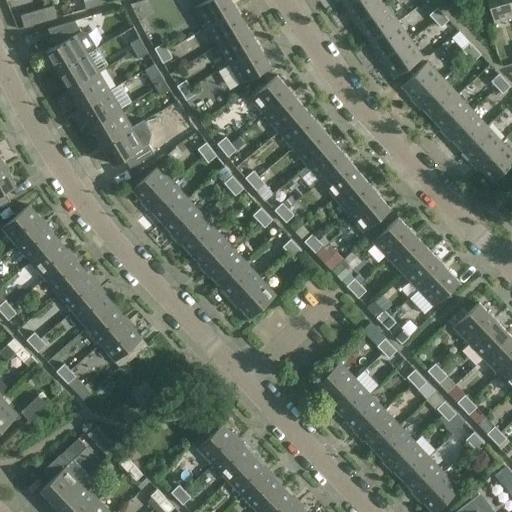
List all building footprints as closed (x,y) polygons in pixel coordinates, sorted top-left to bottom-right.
[(94,7),(91,0),(82,0),(86,9),(94,7)] [(207,0),(194,8),(206,27),(238,8),(237,8),(236,9),(230,0),(207,0)] [(354,24),(385,3),(382,0),(351,0),(344,6),(356,23),(354,24)] [(487,0),(494,22),(511,17),(511,6),(510,0),(487,0)] [(368,41),(397,21),(385,3),(354,24),(355,25),(356,24),(368,41)] [(58,17),(54,5),(45,8),(48,20),(58,17)] [(48,20),(45,8),(20,15),(24,28),(48,20)] [(217,46),(247,28),(237,10),(238,9),(238,8),(206,27),(217,46)] [(409,28),(421,21),(414,8),(402,14),(409,28)] [(429,15),(434,21),(442,14),(437,8),(429,15)] [(442,14),(434,21),(440,27),(448,20),(442,14)] [(55,72),(87,53),(96,48),(87,34),(81,32),(74,21),(47,29),(57,45),(45,52),(57,71),(55,72)] [(379,59),(379,60),(410,39),(397,21),(368,41),(380,58),(379,59)] [(217,46),(228,64),(260,45),(258,46),(247,28),(217,46)] [(143,46),(139,38),(129,44),(134,51),(143,46)] [(410,39),(379,60),(380,60),(381,59),(394,77),(422,57),(410,39)] [(461,50),(467,56),(475,48),(469,42),(461,50)] [(154,48),(158,56),(168,50),(163,43),(154,48)] [(260,45),(228,64),(240,84),(270,66),(259,47),(260,46),(260,45)] [(148,53),(143,46),(134,51),(138,59),(148,53)] [(481,55),(475,48),(467,56),(473,62),(481,55)] [(168,50),(158,56),(162,63),(172,58),(168,50)] [(87,53),(55,72),(56,73),(57,72),(68,90),(98,72),(87,53)] [(415,104),(442,79),(427,62),(401,86),(416,102),(415,104)] [(98,72),(68,90),(79,108),(77,109),(109,90),(98,72)] [(490,81),(496,87),(504,80),(498,74),(490,81)] [(165,83),(160,75),(151,81),(155,88),(165,83)] [(250,98),(264,115),(293,91),(292,91),(291,92),(277,75),(250,98)] [(457,94),(442,79),(415,104),(416,104),(417,103),(431,119),(457,94)] [(176,86),(181,93),(190,87),(186,80),(176,86)] [(504,80),(496,87),(502,94),(510,86),(504,80)] [(169,90),(165,83),(155,88),(160,96),(169,90)] [(190,87),(181,93),(186,101),(195,95),(190,87)] [(109,90),(77,109),(78,110),(79,109),(90,127),(120,109),(109,90)] [(293,91),(264,115),(278,132),(305,109),(292,93),(293,92),(293,91)] [(444,135),(445,136),(472,110),(457,94),(431,119),(446,134),(444,135)] [(120,109),(90,127),(101,145),(99,146),(100,146),(131,128),(120,109)] [(278,132),(292,148),(320,124),(319,125),(305,109),(278,132)] [(487,126),(472,110),(445,136),(447,135),(461,150),(487,126)] [(143,121),(131,128),(100,146),(100,147),(102,146),(113,165),(124,158),(130,168),(154,154),(148,144),(151,134),(143,121)] [(320,124),(292,148),(306,165),(333,142),(319,126),(321,125),(320,124)] [(474,166),(474,167),(501,142),(487,126),(461,150),(475,165),(474,166)] [(225,137),(216,144),(222,150),(230,144),(225,137)] [(211,149),(206,142),(197,149),(202,156),(211,149)] [(306,165),(320,181),(348,157),(347,158),(333,142),(306,165)] [(511,152),(501,142),(474,167),(475,167),(476,166),(491,182),(511,162),(511,152)] [(24,144),(7,146),(9,162),(26,160),(24,144)] [(236,150),(230,144),(222,150),(227,157),(236,150)] [(216,156),(211,149),(202,156),(207,163),(216,156)] [(349,158),(348,157),(320,181),(334,198),(361,175),(347,159),(349,158)] [(6,165),(0,168),(0,207),(10,202),(4,192),(15,185),(5,166),(6,165)] [(145,207),(145,208),(173,183),(158,166),(132,190),(146,206),(145,207)] [(244,178),(250,184),(258,177),(253,171),(244,178)] [(334,198),(348,214),(376,190),(374,191),(361,175),(334,198)] [(224,183),(229,189),(238,182),(232,176),(224,183)] [(258,177),(250,184),(256,191),(264,183),(258,177)] [(238,182),(229,189),(235,196),(243,189),(238,182)] [(187,199),(173,183),(145,208),(146,208),(147,207),(161,223),(187,199)] [(376,190),(348,214),(362,231),(389,209),(375,192),(377,191),(376,190)] [(283,202),(287,207),(294,201),(290,196),(283,202)] [(202,215),(187,199),(161,223),(175,238),(174,239),(174,240),(202,215)] [(274,210),(280,217),(288,209),(282,203),(274,210)] [(2,228),(16,245),(44,221),(43,222),(29,205),(2,228)] [(252,215),(258,221),(266,214),(260,208),(252,215)] [(294,215),(288,209),(280,217),(286,223),(294,215)] [(272,220),(266,214),(258,221),(264,228),(272,220)] [(202,215),(174,240),(175,240),(176,239),(190,254),(216,230),(202,215)] [(372,242),(388,258),(414,232),(413,233),(398,217),(372,242)] [(342,220),(327,228),(336,247),(352,239),(342,220)] [(16,245),(30,262),(57,239),(44,223),(45,222),(44,221),(16,245)] [(203,271),(204,271),(231,246),(216,230),(190,254),(205,270),(203,271)] [(402,274),(428,249),(414,234),(415,233),(414,232),(388,258),(402,274)] [(303,242),(309,248),(317,240),(311,234),(303,242)] [(44,278),(72,254),(71,255),(57,239),(30,262),(44,278)] [(296,245),(290,239),(282,247),(288,253),(296,245)] [(323,247),(317,240),(309,248),(315,254),(323,247)] [(302,252),(296,245),(288,253),(294,259),(302,252)] [(220,286),(246,262),(231,246),(204,271),(204,272),(205,271),(220,286)] [(322,260),(330,268),(338,260),(326,248),(318,256),(322,260)] [(402,274),(417,289),(444,264),(444,263),(442,265),(428,249),(402,274)] [(44,278),(58,295),(85,272),(71,256),(73,255),(72,254),(44,278)] [(232,303),(233,303),(260,278),(246,262),(220,286),(234,302),(232,303)] [(444,264),(417,289),(433,306),(458,281),(443,265),(445,264),(444,264)] [(58,295),(72,311),(100,287),(99,288),(85,272),(58,295)] [(275,295),(260,278),(233,303),(233,304),(235,303),(249,319),(275,295)] [(346,286),(352,292),(360,285),(354,279),(346,286)] [(352,292),(358,299),(366,291),(360,285),(352,292)] [(100,287),(72,311),(86,328),(113,305),(99,289),(101,288),(100,287)] [(121,296),(125,316),(147,311),(143,291),(121,296)] [(0,304),(0,311),(2,314),(10,307),(5,301),(0,304)] [(453,327),(468,343),(495,318),(495,317),(494,318),(478,303),(453,327)] [(86,328),(100,344),(128,320),(126,321),(113,305),(86,328)] [(10,307),(2,314),(8,321),(16,313),(10,307)] [(198,320),(214,338),(225,328),(210,310),(198,320)] [(381,324),(389,316),(383,310),(375,317),(381,324)] [(395,322),(389,316),(381,324),(387,330),(395,322)] [(495,318),(468,343),(483,359),(509,335),(494,319),(496,318),(495,318)] [(128,320),(100,344),(114,361),(141,339),(127,322),(129,321),(128,320)] [(403,330),(395,338),(401,344),(409,337),(403,330)] [(26,340),(32,346),(40,339),(34,332),(26,340)] [(217,341),(236,362),(245,353),(227,332),(217,341)] [(483,359),(498,375),(511,361),(511,337),(509,335),(483,359)] [(22,348),(13,338),(7,345),(15,354),(22,348)] [(376,346),(382,352),(390,344),(384,338),(376,346)] [(40,339),(32,346),(38,353),(46,345),(40,339)] [(390,344),(382,352),(388,358),(396,351),(390,344)] [(22,348),(15,354),(30,370),(36,364),(22,348)] [(511,361),(498,375),(511,389),(511,361)] [(327,403),(327,404),(354,378),(339,362),(313,386),(328,402),(327,403)] [(55,371),(61,378),(69,370),(63,364),(55,371)] [(427,371),(433,377),(441,370),(435,364),(427,371)] [(211,379),(231,396),(219,409),(236,423),(249,409),(233,395),(240,387),(220,369),(211,379)] [(420,376),(414,369),(406,377),(412,383),(420,376)] [(61,378),(67,384),(75,376),(69,370),(61,378)] [(433,377),(447,392),(455,385),(441,370),(433,377)] [(426,382),(420,376),(412,383),(418,390),(426,382)] [(344,418),(369,394),(354,378),(327,404),(328,404),(329,403),(344,418)] [(0,382),(0,398),(1,398),(8,391),(0,382)] [(357,435),(384,410),(369,394),(344,418),(358,433),(357,435)] [(456,402),(462,409),(470,401),(464,395),(456,402)] [(20,412),(28,421),(46,405),(38,396),(20,412)] [(0,431),(17,415),(1,398),(0,398),(0,431)] [(436,408),(442,415),(450,407),(444,401),(436,408)] [(462,409),(468,415),(476,407),(470,401),(462,409)] [(456,413),(450,407),(442,415),(448,421),(456,413)] [(373,449),(399,425),(384,410),(357,435),(359,434),(373,449)] [(315,415),(300,423),(307,436),(322,429),(315,415)] [(478,424),(486,434),(492,440),(500,432),(485,417),(478,424)] [(197,448),(212,465),(239,439),(237,440),(222,424),(197,448)] [(386,466),(387,466),(414,441),(399,425),(373,449),(388,465),(386,466)] [(465,439),(471,446),(479,438),(473,432),(465,439)] [(506,438),(500,432),(492,440),(498,446),(506,438)] [(78,438),(43,471),(51,480),(40,490),(56,507),(82,483),(90,476),(74,459),(86,447),(78,438)] [(479,438),(471,446),(477,452),(485,444),(479,438)] [(240,439),(239,439),(212,465),(227,480),(253,456),(238,441),(240,439)] [(403,481),(428,457),(414,441),(387,466),(387,467),(388,466),(403,481)] [(349,467),(354,454),(340,448),(334,461),(349,467)] [(227,480),(242,496),(269,470),(268,470),(267,471),(253,456),(227,480)] [(119,463),(127,472),(134,466),(125,457),(119,463)] [(416,497),(416,498),(443,472),(428,457),(403,481),(417,496),(416,497)] [(134,466),(127,472),(136,481),(142,475),(134,466)] [(300,479),(306,489),(314,484),(327,503),(318,509),(319,511),(346,511),(316,468),(300,479)] [(269,470),(242,496),(257,511),(282,487),(268,472),(269,471),(269,470)] [(443,472),(416,498),(417,498),(418,497),(432,511),(434,511),(459,489),(443,472)] [(56,507),(60,511),(84,511),(98,499),(82,483),(56,507)] [(170,493),(176,499),(184,491),(178,485),(170,493)] [(257,511),(287,511),(299,502),(298,501),(297,502),(282,487),(257,511)] [(150,496),(158,505),(165,499),(156,490),(150,496)] [(190,497),(184,491),(176,499),(182,505),(190,497)] [(490,511),(478,495),(474,497),(454,511),(490,511)] [(84,511),(109,511),(98,499),(84,511)] [(165,499),(158,505),(165,511),(169,511),(173,508),(165,499)] [(299,502),(287,511),(306,511),(298,503),(299,502)]
